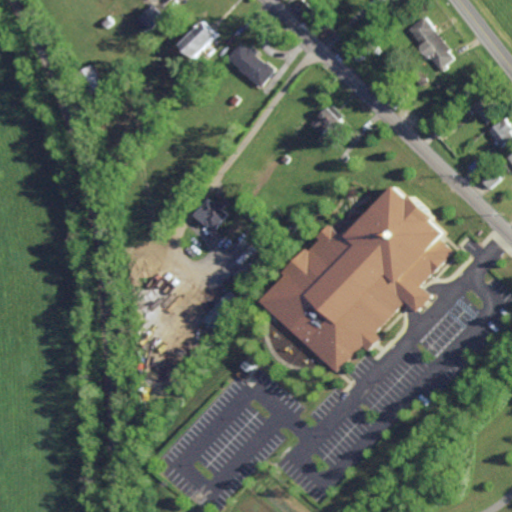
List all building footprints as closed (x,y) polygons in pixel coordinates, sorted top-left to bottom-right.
[(304,17),(293,6),(299,0),(307,0),(314,8),(304,17)] [(152,29),(139,15),(154,2),(166,15),(152,29)] [(108,27),(103,19),(111,14),(115,22),(108,27)] [(458,58),(450,65),(451,66),(445,70),(435,57),(434,58),(433,56),(431,58),(426,57),(424,55),(422,53),(421,51),(421,50),(423,45),(424,44),(412,28),(429,16),(454,49),(453,50),(458,58)] [(195,57),(181,42),(204,18),(219,33),(195,57)] [(328,40),(320,31),(329,22),(338,31),(328,40)] [(249,46),(251,43),(260,50),(258,53),(267,60),(268,59),(277,66),(275,68),(277,69),(263,86),(263,85),(241,68),(242,67),(229,57),(242,40),(249,46)] [(93,95),(80,73),(96,64),(108,87),(93,95)] [(398,108),(387,99),(396,88),(407,97),(398,108)] [(236,105),(230,100),(235,93),(241,98),(236,105)] [(504,110),(490,122),(480,109),(477,112),(472,107),(489,93),(504,110)] [(346,116),(343,118),(345,120),(336,128),(332,124),(323,132),(313,122),(331,106),(332,107),(335,104),(346,116)] [(511,143),(510,141),(502,148),(497,141),(499,139),(492,131),(509,116),(511,119),(511,143)] [(441,137),(435,129),(446,120),(452,129),(441,137)] [(499,158),(492,165),(486,158),(494,152),(499,158)] [(286,163),(281,159),(286,153),(291,156),(286,163)] [(478,175),(470,165),(480,156),(489,166),(478,175)] [(502,171),(496,164),(501,160),(507,167),(502,171)] [(492,188),(482,176),(494,166),(503,178),(492,188)] [(442,238),(455,251),(448,258),(449,258),(434,274),(433,274),(422,285),(434,296),(419,312),(407,302),(378,333),(384,339),(372,352),(367,346),(343,372),(271,307),(264,302),(288,275),(286,273),(310,247),(313,251),(323,239),(320,237),(332,224),(344,235),(365,213),(369,216),(398,184),(412,198),(416,194),(438,214),(434,219),(448,232),(442,238)] [(214,202),(217,198),(226,206),(224,208),(229,213),(215,229),(211,225),(209,227),(195,214),(209,197),(214,202)] [(293,235),(286,230),(292,221),(299,226),(293,235)] [(245,294),(235,286),(238,283),(248,290),(245,294)] [(217,331),(204,319),(231,289),(244,301),(217,331)] [(254,387),(240,375),(246,368),(244,367),(252,358),(262,367),(254,375),(260,381),(254,387)]
